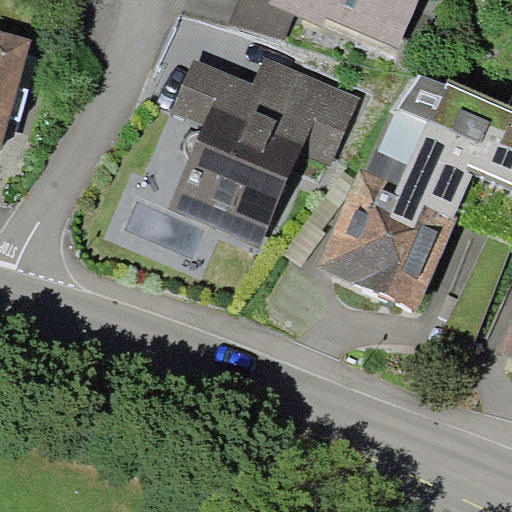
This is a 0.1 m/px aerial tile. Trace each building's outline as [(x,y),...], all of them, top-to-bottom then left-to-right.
[(270,0),(238,0),(229,22),(283,40),(295,12),(270,1),(270,0)] [(270,0),(270,1),(295,12),(323,24),(327,16),(399,48),(419,0),(270,0)] [(0,152),(31,39),(0,30),(0,152)] [(254,84),(194,59),(166,123),(199,136),(168,208),(260,246),(299,154),(330,167),(360,99),(265,59),(254,84)] [(511,108),(447,80),(445,85),(415,75),(393,110),(368,170),(360,166),(316,266),(414,309),(459,208),(511,230),(511,320),(499,351),(511,357),(511,108)]
